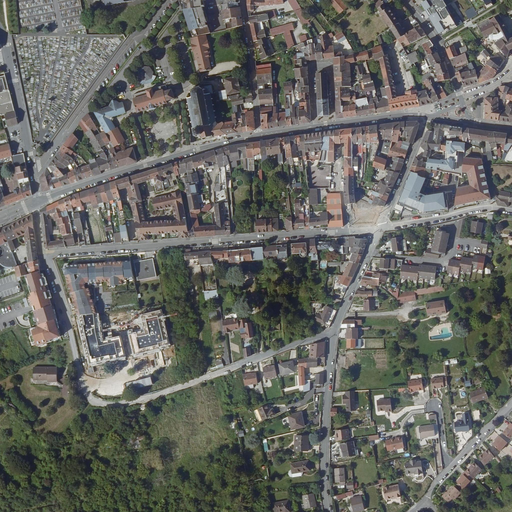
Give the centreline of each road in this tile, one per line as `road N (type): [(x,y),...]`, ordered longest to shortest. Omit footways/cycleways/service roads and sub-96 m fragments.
road 1 (residential): [(48,254),(84,387),(97,401),(161,393),(334,334)]
road 2 (residential): [(48,254),(381,228)]
road 3 (tertiary): [(330,511),(324,463),(334,334)]
road 4 (residential): [(333,124),(329,64),(309,65),(314,126)]
road 5 (residential): [(260,136),(245,0)]
road 6 (residential): [(368,254),(444,262),(457,213)]
road 7 (tertiary): [(381,228),(428,117)]
road 8 (secondary): [(38,201),(152,163)]
